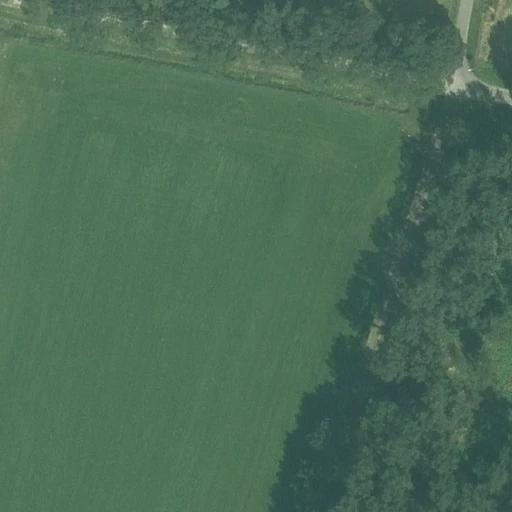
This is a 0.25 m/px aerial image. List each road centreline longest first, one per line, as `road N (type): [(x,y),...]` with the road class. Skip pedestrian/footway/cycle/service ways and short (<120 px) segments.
road 1 (unclassified): [(449,86),(0,2)]
road 2 (track): [(449,86),(321,511)]
